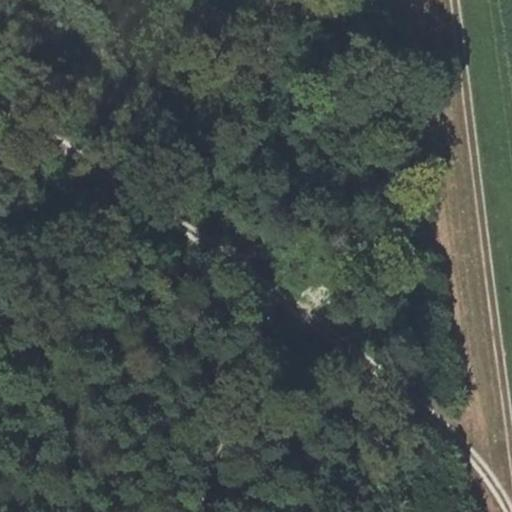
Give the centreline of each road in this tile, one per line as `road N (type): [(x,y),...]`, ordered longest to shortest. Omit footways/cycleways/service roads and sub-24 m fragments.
road 1 (track): [(0,125),(286,303),(401,388),(501,503)]
road 2 (track): [(463,0),(501,503)]
road 3 (track): [(286,303),(174,511)]
